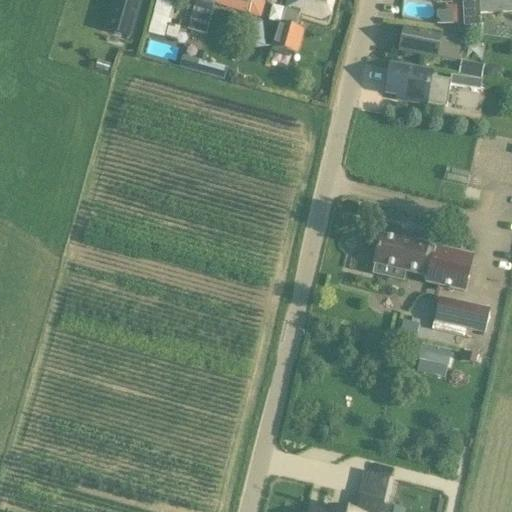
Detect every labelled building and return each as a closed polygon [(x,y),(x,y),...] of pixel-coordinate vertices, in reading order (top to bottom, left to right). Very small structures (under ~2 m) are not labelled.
[(259,17),(263,0),(214,0),(214,3),(259,17)] [(281,24),(278,23),(270,48),(297,56),(304,32),(296,29),(300,15),(327,22),(332,0),(287,0),(285,11),(281,24)] [(462,0),(462,1),(463,32),(480,36),(479,11),(479,6),(478,1),(494,1),(493,0),(462,0)] [(511,0),(493,0),(494,1),(478,1),(479,6),(479,11),(480,36),(479,15),(511,12),(511,0)] [(141,5),(126,1),(117,33),(131,37),(141,5)] [(442,13),(442,24),(459,25),(459,14),(442,13)] [(168,29),(164,40),(175,43),(179,32),(168,29)] [(405,32),(401,52),(400,55),(438,62),(438,60),(455,63),(459,43),(465,44),(465,39),(441,34),(440,39),(405,32)] [(458,77),(481,82),(484,67),(462,63),(458,77)] [(222,80),(225,70),(201,64),(198,73),(222,80)] [(396,101),(425,106),(426,105),(446,108),(449,86),(479,91),(480,82),(451,77),(450,82),(430,79),(431,74),(390,67),(386,96),(397,98),(396,101)] [(374,263),(422,274),(422,278),(427,279),(425,285),(464,294),(472,256),(400,240),(400,243),(380,239),(374,263)] [(432,331),(457,337),(458,329),(467,331),(484,335),(490,311),(438,300),(432,323),(434,323),(432,331)] [(446,370),(449,354),(420,348),(416,364),(446,370)] [(286,463),(294,465),(299,443),(291,441),(286,463)] [(348,511),(354,495),(387,506),(395,478),(356,469),(350,488),(323,482),(318,494),(305,488),(295,511),(348,511)]
